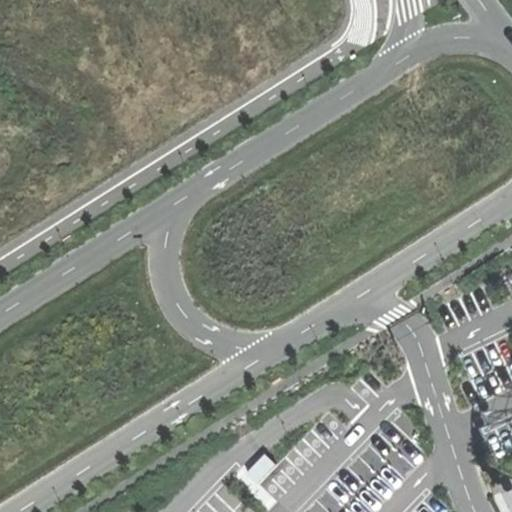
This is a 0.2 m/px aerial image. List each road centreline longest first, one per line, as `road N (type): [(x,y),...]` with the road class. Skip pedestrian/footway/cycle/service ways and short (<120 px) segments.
road 1 (tertiary): [(22,511),(302,336)]
road 2 (tertiary): [(209,181),(179,209),(165,248),(178,306),(206,335),(244,348),(302,336)]
road 3 (tertiary): [(302,336),(511,200)]
road 4 (tertiary): [(209,181),(0,314)]
road 5 (tertiary): [(377,74),(209,181)]
road 6 (tertiary): [(511,49),(482,36),(446,36),(377,74)]
